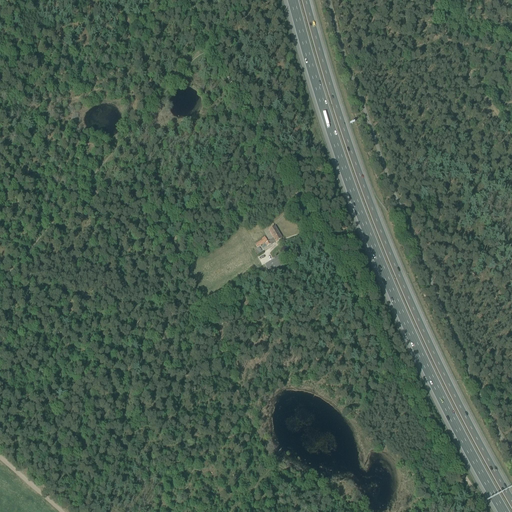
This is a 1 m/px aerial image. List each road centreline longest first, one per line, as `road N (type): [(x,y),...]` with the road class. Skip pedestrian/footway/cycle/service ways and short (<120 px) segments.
road 1 (track): [(486,511),(179,0)]
road 2 (motorway): [(292,0),(387,281),(503,511)]
road 3 (motorway): [(511,502),(443,374),(372,210),(305,0)]
road 4 (track): [(82,189),(152,218),(171,243),(273,463)]
road 5 (track): [(206,41),(99,168)]
road 6 (track): [(0,78),(99,168)]
road 7 (track): [(82,189),(0,287)]
